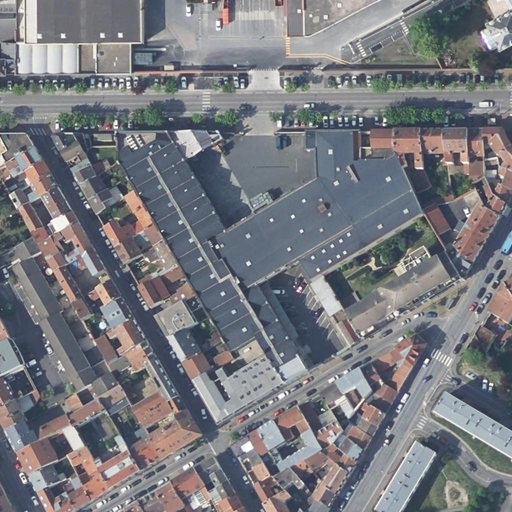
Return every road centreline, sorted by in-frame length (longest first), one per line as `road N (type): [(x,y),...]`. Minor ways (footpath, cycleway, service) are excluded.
road 1 (secondary): [(511,99),(18,100)]
road 2 (residential): [(218,441),(18,100)]
road 3 (residential): [(218,441),(416,322),(458,325)]
road 4 (residential): [(101,511),(218,441)]
road 5 (residential): [(408,415),(454,443),(480,472),(511,484)]
